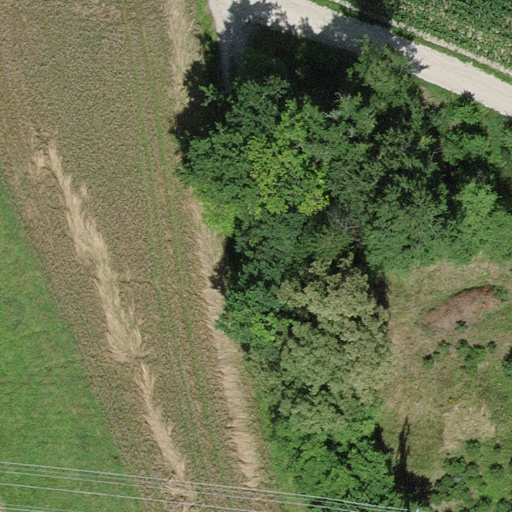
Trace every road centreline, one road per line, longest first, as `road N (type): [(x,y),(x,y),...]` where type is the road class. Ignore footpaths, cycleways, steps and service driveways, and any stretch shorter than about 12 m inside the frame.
road 1 (track): [(305,511),(258,384),(196,132),(224,0)]
road 2 (track): [(511,109),(461,81),(225,0)]
